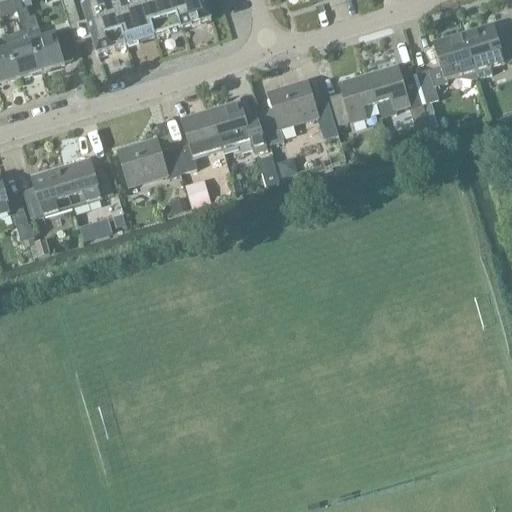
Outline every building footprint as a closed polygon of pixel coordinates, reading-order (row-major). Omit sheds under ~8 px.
[(61,0),(75,45),(86,42),(72,0),(61,0)] [(112,0),(83,9),(97,57),(128,48),(126,42),(137,39),(139,45),(170,35),(169,30),(178,27),(180,32),(192,28),(190,23),(199,20),(200,26),(212,22),(204,0),(112,0)] [(17,11),(21,25),(32,21),(28,8),(17,11)] [(42,73),(65,66),(65,65),(71,63),(73,61),(74,57),(70,46),(71,46),(67,31),(37,40),(32,21),(21,25),(24,35),(24,37),(30,35),(42,73)] [(492,29),(463,37),(477,83),(490,79),(488,71),(503,67),(511,64),(508,52),(500,54),(492,29)] [(19,80),(42,73),(30,35),(24,37),(24,35),(19,36),(22,45),(9,48),(19,80)] [(472,84),(477,83),(463,37),(435,46),(442,70),(430,74),(435,90),(449,87),(448,84),(461,80),(461,83),(472,84)] [(0,85),(19,80),(9,48),(0,51),(0,85)] [(397,68),(368,77),(377,107),(377,106),(382,121),(397,116),(397,113),(406,111),(406,113),(409,112),(417,136),(430,132),(418,92),(406,96),(397,68)] [(417,77),(425,107),(438,103),(435,90),(430,74),(430,73),(417,77)] [(341,95),(330,98),(339,128),(350,124),(351,127),(367,122),(364,111),(377,107),(368,77),(339,86),(341,95)] [(273,110),(259,115),(270,147),(284,143),(281,131),(316,120),(323,143),(337,139),(327,106),(315,110),(307,85),(269,96),(273,110)] [(244,119),(240,105),(211,114),(223,153),(252,145),(255,155),(267,152),(256,115),(244,119)] [(195,162),(223,153),(211,114),(181,122),(189,148),(178,152),(185,176),(198,172),(195,162)] [(168,184),(182,179),(174,153),(161,157),(157,144),(118,156),(129,190),(166,179),(168,184)] [(273,161),(259,165),(263,177),(277,173),(273,161)] [(60,172),(72,211),(113,198),(106,174),(94,178),(89,163),(60,172)] [(72,211),(60,172),(31,180),(36,195),(23,199),(30,223),(72,211)] [(0,179),(0,222),(11,219),(14,230),(16,229),(21,246),(35,242),(31,229),(29,229),(20,201),(8,204),(0,179)] [(205,185),(187,191),(193,213),(211,208),(205,185)] [(80,230),(84,245),(99,241),(94,226),(80,230)] [(46,242),(35,245),(39,260),(50,257),(46,242)]
